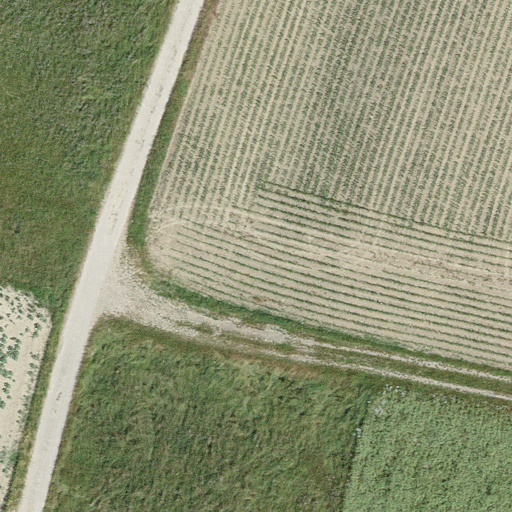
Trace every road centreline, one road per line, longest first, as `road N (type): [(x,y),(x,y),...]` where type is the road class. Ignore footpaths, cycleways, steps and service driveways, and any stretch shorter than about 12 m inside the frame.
road 1 (track): [(43,511),(201,0)]
road 2 (track): [(107,296),(511,376)]
